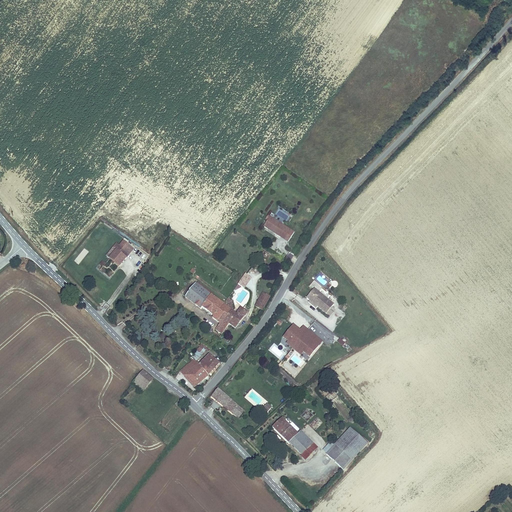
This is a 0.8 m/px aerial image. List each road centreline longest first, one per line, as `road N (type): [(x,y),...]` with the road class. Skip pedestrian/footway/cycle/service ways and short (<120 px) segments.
road 1 (tertiary): [(194,405),(265,319),(351,188),(511,20)]
road 2 (secondary): [(23,245),(194,405)]
road 3 (secondary): [(194,405),(298,511)]
